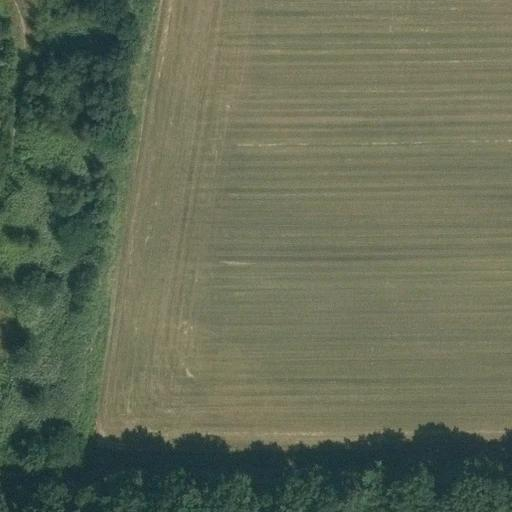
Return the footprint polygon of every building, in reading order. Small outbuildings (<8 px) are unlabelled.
[(73,55),(113,60),(117,27),(77,22),(73,55)] [(11,32),(0,32),(0,71),(13,71),(11,32)] [(63,81),(63,114),(101,114),(101,81),(63,81)] [(0,105),(0,144),(3,145),(9,107),(0,105)] [(33,247),(76,248),(76,227),(77,188),(35,187),(33,247)] [(19,272),(23,309),(70,303),(66,267),(19,272)]
